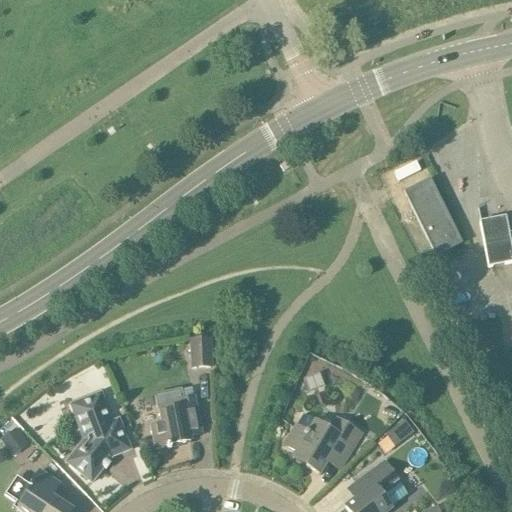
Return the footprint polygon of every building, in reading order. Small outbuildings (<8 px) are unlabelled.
[(435,256),(460,244),(429,181),(404,194),(435,256)] [(501,266),(511,263),(511,253),(505,217),(492,220),(479,222),(488,268),(501,266)] [(190,370),(212,369),(211,339),(189,340),(190,370)] [(183,399),(181,389),(154,395),(159,425),(151,427),(155,449),(189,442),(187,432),(199,429),(193,398),(183,399)] [(111,423),(100,394),(70,406),(83,440),(66,463),(91,483),(102,468),(105,471),(112,463),(109,460),(111,457),(129,450),(118,421),(111,423)] [(383,408),(380,417),(393,421),(395,412),(383,408)] [(363,434),(335,418),(328,430),(314,422),(308,433),(296,426),(284,446),(296,453),(292,459),(318,474),(325,463),(340,472),(363,434)] [(0,439),(0,441),(9,454),(11,452),(25,442),(16,429),(1,439),(0,439)] [(348,511),(385,511),(390,508),(379,493),(396,480),(384,464),(348,490),(355,500),(345,508),(348,511)] [(67,511),(69,510),(50,498),(59,485),(39,472),(27,489),(29,489),(17,507),(25,511),(67,511)]
